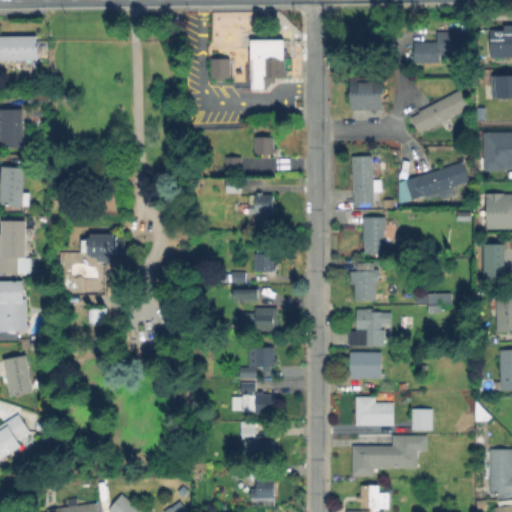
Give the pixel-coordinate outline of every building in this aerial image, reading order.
[(487,29),(501,29),(501,24),(511,24),(511,56),(487,56),(487,29)] [(469,30),(470,52),(439,52),(440,61),(415,61),(414,41),(437,40),(437,30),(469,30)] [(0,35),(37,35),(38,59),(0,60),(0,35)] [(284,39),(284,57),(285,57),(285,68),(287,68),(287,77),(276,77),(276,82),(271,82),(271,84),(269,84),(269,86),(267,86),(267,87),(251,87),(251,39),(284,39)] [(230,57),(230,76),(212,76),(211,57),(230,57)] [(489,74),(511,74),(511,96),(489,97),(489,74)] [(384,77),(384,109),(351,109),(351,77),(384,77)] [(470,106),(428,128),(427,126),(418,131),(411,116),(420,111),(419,110),(460,88),(470,106)] [(47,92),(47,105),(29,105),(29,92),(47,92)] [(0,108),(23,108),(24,133),(31,133),(31,145),(1,146),(0,108)] [(511,168),(482,169),(481,132),(511,130),(511,168)] [(276,147),(276,152),(274,152),(274,153),(255,153),(255,136),(274,136),(274,147),(276,147)] [(370,202),(370,205),(359,205),(359,203),(354,203),(352,155),(372,154),(374,202),(370,202)] [(242,156),(241,169),(221,169),(221,156),(242,156)] [(463,160),(470,180),(425,194),(412,198),(405,179),(421,173),(421,174),(463,160)] [(30,191),(29,205),(0,203),(0,190),(2,165),(25,166),(23,191),(30,191)] [(241,178),(241,192),(226,192),(226,178),(241,178)] [(511,231),(486,231),(486,190),(511,190),(511,231)] [(262,193),(273,193),(273,213),(249,213),(249,194),(257,194),(257,191),(262,191),(262,193)] [(473,210),(472,220),(455,220),(455,210),(473,210)] [(385,227),(385,252),(365,252),(365,240),(364,240),(364,215),(385,215),(385,227)] [(26,219),(26,257),(19,257),(19,273),(0,272),(0,232),(2,232),(2,219),(26,219)] [(117,235),(117,238),(124,238),(124,251),(117,251),(117,254),(114,254),(114,256),(111,256),(111,260),(97,260),(98,257),(98,256),(89,256),(89,251),(82,251),(82,239),(89,239),(89,236),(91,236),(91,233),(114,233),(114,235),(117,235)] [(481,243),(481,276),(503,275),(503,243),(481,243)] [(276,264),(276,269),(274,269),(274,270),(255,270),(255,252),(274,252),(274,264),(276,264)] [(374,261),(374,268),(379,268),(379,280),(376,281),(376,292),(382,292),(382,297),(376,297),(376,298),(355,299),(355,270),(356,270),(356,262),(374,261)] [(246,271),(246,280),(231,281),(231,282),(226,282),(226,275),(228,274),(228,271),(246,271)] [(89,282),(76,279),(74,288),(87,291),(89,282)] [(0,280),(23,280),(23,297),(26,297),(27,330),(0,330),(0,280)] [(235,299),(235,288),(261,288),(261,299),(235,299)] [(451,302),(429,302),(429,292),(451,291),(451,302)] [(511,331),(496,331),(495,314),(489,314),(489,299),(496,299),(496,291),(511,291),(511,331)] [(106,307),(107,322),(90,323),(89,307),(106,307)] [(391,311),(391,322),(381,322),(381,329),(385,329),(384,345),(366,344),(367,329),(356,328),(356,307),(374,307),(374,310),(391,311)] [(266,308),(266,311),(273,310),(274,328),(250,329),(250,312),(255,312),(255,308),(266,308)] [(123,325),(122,333),(113,333),(114,324),(123,325)] [(274,346),(274,358),(276,358),(276,362),(274,362),(274,364),(270,365),(270,368),(264,368),(264,364),(256,364),(255,346),(274,346)] [(511,348),(511,389),(501,389),(499,349),(511,348)] [(382,351),(381,377),(349,376),(350,350),(382,351)] [(34,391),(11,395),(4,358),(26,354),(34,391)] [(255,367),(255,391),(240,391),(240,367),(255,367)] [(273,393),(273,411),(243,411),(243,409),(232,408),(232,395),(243,395),(243,393),(257,393),(257,390),(262,390),(262,392),(273,393)] [(394,401),(394,433),(379,433),(380,424),(356,424),(356,395),(375,395),(375,401),(394,401)] [(426,410),(426,428),(413,428),(414,410),(426,410)] [(21,445),(0,458),(0,424),(18,412),(30,431),(17,438),(21,445)] [(45,421),(45,428),(35,428),(36,420),(45,421)] [(274,439),(274,455),(245,456),(244,437),(241,437),(241,420),(256,420),(256,435),(264,435),(264,439),(274,439)] [(427,436),(427,454),(417,454),(417,469),(370,469),(370,474),(354,474),(354,445),(394,445),(394,436),(427,436)] [(511,494),(509,494),(509,492),(490,492),(490,448),(511,448),(511,494)] [(255,466),(255,476),(241,477),(241,466),(255,466)] [(274,478),(274,497),(250,498),(250,487),(256,487),(256,479),(258,479),(258,476),(263,476),(263,479),(274,478)] [(380,483),(380,492),(388,492),(387,508),(386,508),(386,511),(346,511),(346,506),(360,506),(360,483),(380,483)] [(146,511),(109,511),(107,510),(122,492),(146,511)] [(77,497),(78,504),(97,501),(98,511),(47,511),(47,508),(69,505),(68,499),(77,497)] [(511,497),(511,511),(496,511),(495,506),(499,505),(498,499),(511,497)] [(486,507),(479,508),(478,500),(485,500),(486,507)]
